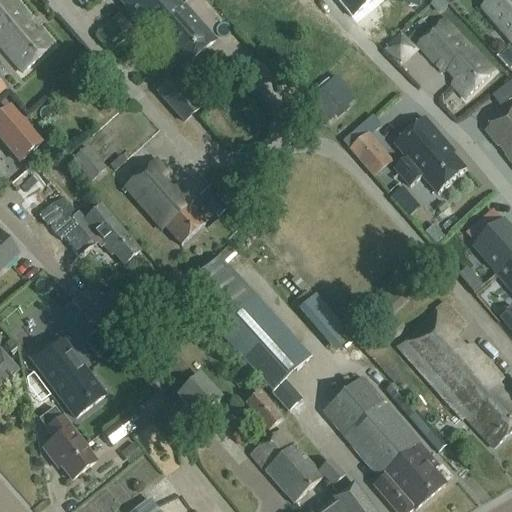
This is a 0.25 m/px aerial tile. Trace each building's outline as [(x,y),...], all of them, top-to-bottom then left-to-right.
[(0,0),(0,47),(22,73),(54,46),(40,30),(35,34),(28,26),(30,20),(13,0),(0,0)] [(190,0),(119,0),(118,1),(125,8),(123,10),(161,52),(163,50),(182,71),(214,42),(182,7),(190,0)] [(336,0),(351,18),(372,0),(336,0)] [(448,5),(443,0),(436,0),(429,7),(438,15),(448,5)] [(511,0),(493,0),(483,10),(511,43),(511,0)] [(444,21),(417,47),(443,73),(448,71),(456,78),(447,86),(462,102),(465,99),(465,100),(494,72),(444,21)] [(511,97),(511,80),(498,91),(501,94),(507,102),(511,97)] [(182,124),(197,111),(171,81),(156,94),(182,124)] [(354,101),(336,81),(308,106),(326,126),(354,101)] [(0,141),(19,164),(40,145),(9,109),(0,116),(0,141)] [(511,165),(511,111),(486,133),(511,165)] [(445,144),(426,121),(396,148),(406,160),(394,170),(409,189),(421,178),(437,196),(465,172),(451,155),(449,157),(443,149),(445,144)] [(375,179),(393,163),(369,136),(351,152),(375,179)] [(91,184),(106,169),(86,148),(71,163),(91,184)] [(115,173),(127,162),(121,156),(108,167),(115,173)] [(169,191),(161,182),(166,174),(155,162),(124,189),(155,225),(161,231),(164,229),(180,247),(204,225),(188,207),(192,204),(177,187),(169,191)] [(33,166),(11,185),(23,201),(19,204),(33,221),(34,220),(42,229),(37,233),(68,269),(96,245),(100,249),(101,248),(90,235),(33,166)] [(198,198),(217,219),(228,209),(210,188),(198,198)] [(100,208),(83,223),(92,233),(90,235),(101,248),(110,258),(112,256),(123,268),(139,253),(100,208)] [(475,248),(497,274),(511,261),(511,230),(505,222),(504,223),(495,213),(469,235),(478,245),(475,248)] [(0,272),(18,256),(0,236),(0,272)] [(228,248),(177,295),(215,335),(216,333),(255,298),(256,298),(228,267),(237,258),(228,248)] [(511,261),(497,274),(511,291),(511,261)] [(483,287),(477,280),(468,288),(474,295),(483,287)] [(159,325),(179,307),(167,296),(148,313),(159,325)] [(311,359),(255,298),(216,333),(272,394),(287,380),(311,359)] [(463,350),(454,341),(456,337),(466,327),(443,302),(433,312),(395,349),(461,421),(464,418),(494,450),(511,432),(511,395),(511,394),(505,396),(497,387),(502,380),(470,345),(465,348),(463,350)] [(511,309),(500,320),(511,334),(511,309)] [(408,402),(418,393),(366,334),(356,343),(408,402)] [(56,342),(32,361),(76,419),(90,408),(104,398),(102,395),(105,393),(95,380),(92,382),(68,352),(65,354),(56,342)] [(197,380),(165,343),(147,359),(180,396),(178,398),(199,420),(220,401),(199,379),(197,380)] [(0,390),(6,385),(5,383),(17,372),(0,352),(0,390)] [(414,511),(423,503),(443,486),(432,474),(438,469),(400,425),(361,378),(322,412),(380,481),(373,487),(393,511),(410,511),(413,510),(414,511)] [(272,394),(270,395),(287,415),(303,399),(287,380),(272,394)] [(424,440),(434,432),(393,386),(384,393),(424,440)] [(267,433),(281,422),(257,394),(244,405),(267,433)] [(55,411),(40,422),(47,431),(46,431),(54,442),(43,450),(53,464),(56,461),(72,482),(96,464),(62,419),(61,420),(55,411)] [(126,419),(103,436),(112,449),(136,432),(126,419)] [(293,505),(317,482),(308,472),(311,469),(279,431),(250,455),(263,472),(293,505)] [(318,470),(327,462),(305,438),(298,444),(310,456),(307,459),(318,470)] [(132,460),(113,482),(121,489),(141,467),(132,460)] [(351,488),(345,479),(344,478),(328,462),(317,473),(332,488),(331,489),(338,498),(318,511),(370,511),(352,487),(351,488)] [(92,511),(113,511),(119,507),(102,489),(85,504),(92,511)] [(156,511),(148,501),(135,511),(156,511)]
